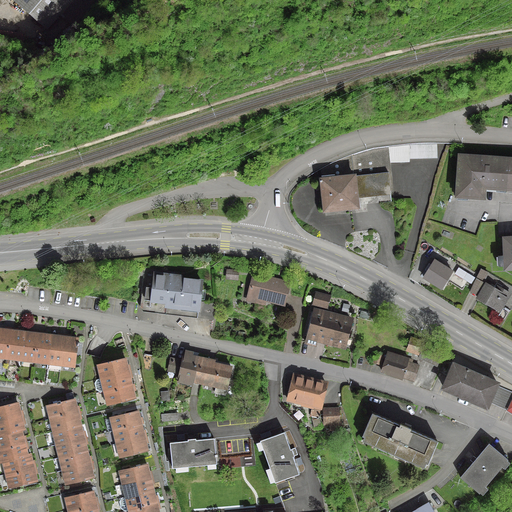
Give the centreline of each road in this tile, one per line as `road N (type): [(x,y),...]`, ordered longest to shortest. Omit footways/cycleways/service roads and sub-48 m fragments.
road 1 (residential): [(511,430),(354,370),(26,302)]
road 2 (primary): [(511,362),(339,264),(260,240)]
road 3 (primary): [(260,240),(176,236),(0,252)]
road 4 (residential): [(260,240),(275,190),(302,160),(366,134),(436,129)]
